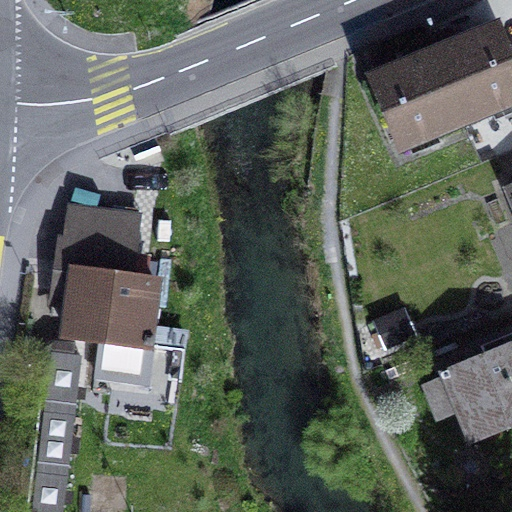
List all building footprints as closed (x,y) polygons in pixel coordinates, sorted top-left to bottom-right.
[(456,46),(451,34),(431,42),(465,123),(511,102),(511,63),(497,29),(466,42),(456,46)] [(461,30),(451,34),(456,46),(466,42),(461,30)] [(375,80),(403,148),(465,123),(431,42),(411,51),(416,63),(403,68),(375,80)] [(411,51),(398,56),(403,68),(416,63),(411,51)] [(148,339),(156,284),(132,281),(140,222),(71,212),(66,244),(61,244),(53,303),(72,305),(67,336),(110,342),(145,347),(153,348),(155,340),(148,339)] [(379,331),(387,349),(411,338),(404,320),(379,331)] [(511,335),(481,348),(486,359),(511,348),(511,335)] [(104,383),(139,388),(145,347),(110,342),(104,383)] [(511,424),(511,348),(486,359),(448,374),(450,378),(430,386),(443,417),(463,409),(475,439),(511,424)] [(62,511),(82,358),(52,354),(32,511),(62,511)]
